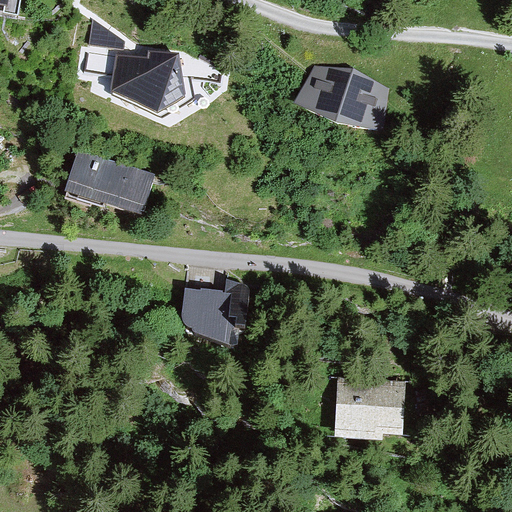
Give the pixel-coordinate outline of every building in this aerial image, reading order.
[(111,67),(106,96),(153,120),(178,106),(170,67),(143,63),(142,73),(111,67)] [(341,77),(307,74),(297,113),(322,125),(367,132),(378,93),(341,77)] [(146,173),(69,150),(57,190),(134,213),(146,173)] [(232,301),(178,292),(173,320),(224,348),(232,301)] [(397,388),(333,383),(330,428),(393,433),(397,388)]
